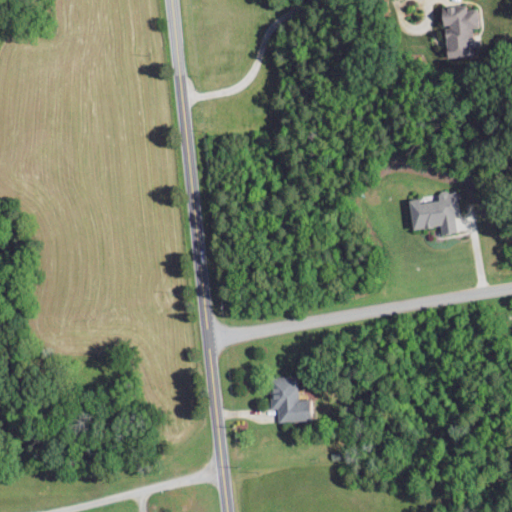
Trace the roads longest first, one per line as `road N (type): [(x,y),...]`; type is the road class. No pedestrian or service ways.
road 1 (tertiary): [(228,511),(172,0)]
road 2 (residential): [(208,335),(511,285)]
road 3 (residential): [(223,470),(51,511)]
